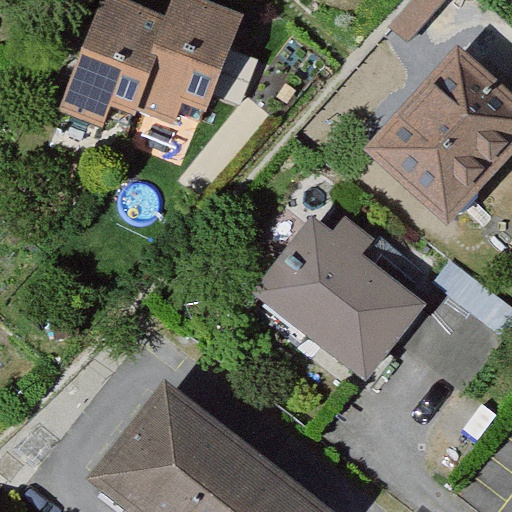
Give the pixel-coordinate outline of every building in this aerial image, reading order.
[(422,0),(390,41),(413,59),(460,0),(422,0)] [(108,2),(62,126),(112,145),(120,123),(138,130),(139,127),(176,28),(108,2)] [(185,4),(176,28),(139,127),(182,143),(190,122),(219,133),(256,31),(185,4)] [(511,176),(511,99),(463,60),(376,165),(463,236),(511,176)] [(318,230),(253,316),(378,410),(440,328),(380,283),(394,265),(351,233),(341,247),(318,230)] [(511,355),(465,320),(425,374),(474,411),(511,361),(511,355)] [(105,488),(133,511),(329,511),(184,393),(105,488)]
